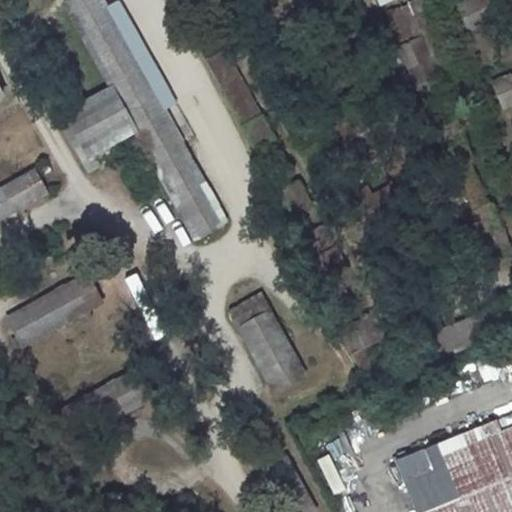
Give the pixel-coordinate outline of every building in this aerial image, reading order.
[(225,224),(101,0),(74,0),(64,5),(110,89),(63,115),(87,159),(134,133),(193,240),(225,224)] [(204,30),(188,0),(175,8),(191,37),(204,30)] [(249,0),(253,9),(277,0),(249,0)] [(323,0),(277,0),(253,9),(261,29),(325,4),(323,0)] [(423,0),(405,8),(419,42),(439,34),(424,0),(423,0)] [(511,12),(511,0),(472,0),(458,6),(461,13),(453,16),(457,27),(465,23),(468,31),(511,12)] [(444,97),(419,42),(400,50),(424,106),(444,97)] [(273,141),(224,54),(206,64),(256,152),(273,141)] [(327,57),(313,64),(324,87),(338,79),(327,57)] [(511,75),(492,84),(503,109),(511,104),(511,75)] [(342,113),(321,124),(340,159),(382,137),(373,119),(352,129),(342,113)] [(456,124),(436,133),(452,172),(456,170),(473,211),(470,212),(491,262),(511,253),(490,204),(486,205),(469,165),(473,164),(456,124)] [(382,137),(340,159),(349,176),(391,154),(382,137)] [(405,141),(397,146),(413,177),(421,173),(405,141)] [(31,173),(0,190),(0,220),(45,196),(31,173)] [(375,223),(412,204),(399,183),(371,197),(366,188),(358,193),(375,223)] [(310,207),(297,185),(279,194),(292,217),(310,207)] [(412,204),(375,223),(385,242),(421,221),(412,204)] [(331,246),(322,229),(304,239),(313,255),(331,246)] [(346,272),(335,251),(316,260),(328,282),(346,272)] [(430,251),(399,268),(411,290),(442,273),(430,251)] [(84,277),(8,319),(16,338),(11,341),(16,351),(99,305),(84,277)] [(305,376),(260,296),(228,314),(272,394),(305,376)] [(491,311),(427,337),(436,363),(501,336),(491,311)] [(382,338),(370,316),(353,326),(365,348),(382,338)] [(365,348),(352,356),(372,389),(385,383),(365,348)] [(135,371),(58,413),(68,432),(61,435),(66,445),(151,400),(135,371)] [(511,511),(511,415),(393,464),(413,511),(511,511)] [(328,492),(339,488),(327,454),(316,458),(328,492)] [(312,511),(285,461),(265,473),(286,511),(312,511)] [(10,511),(3,497),(0,499),(0,511),(10,511)]
